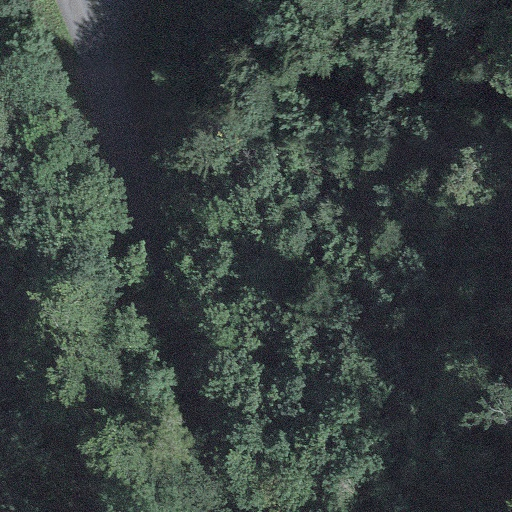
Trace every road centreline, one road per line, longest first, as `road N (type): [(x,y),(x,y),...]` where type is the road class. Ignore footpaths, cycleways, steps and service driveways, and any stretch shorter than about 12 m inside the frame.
road 1 (unclassified): [(257,511),(137,150),(72,0)]
road 2 (track): [(83,511),(137,150),(190,0)]
